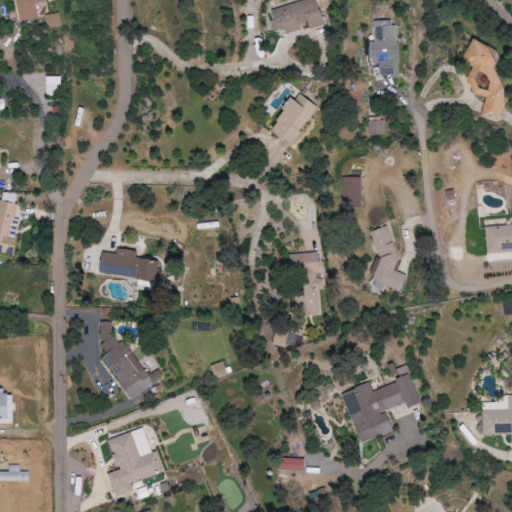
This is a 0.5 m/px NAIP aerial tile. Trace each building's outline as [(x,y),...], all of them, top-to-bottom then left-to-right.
[(48,2),(47,0),(17,0),(21,22),(40,19),(38,4),(48,2)] [(309,0),(275,8),(277,20),(273,21),(276,32),(287,29),(288,33),(308,29),(326,25),(320,0),(309,0)] [(64,28),(62,13),(47,15),(49,30),(64,28)] [(399,76),(400,22),(377,22),(377,42),(372,42),(372,60),(383,60),(383,76),(399,76)] [(504,120),(511,94),(500,65),(501,62),(494,44),(476,39),(470,61),(477,63),(473,79),(479,94),(491,97),(486,116),(504,120)] [(49,96),(61,96),(61,84),(64,84),(64,76),(49,77),(49,96)] [(292,142),(322,108),(303,93),(274,126),(292,142)] [(387,135),(385,120),(370,121),(372,137),(387,135)] [(363,177),(344,177),(345,205),(364,204),(363,177)] [(0,252),(17,255),(21,220),(16,219),(20,194),(3,192),(0,210),(0,252)] [(511,225),(488,226),(489,254),(505,253),(504,243),(511,242),(511,247),(511,225)] [(372,232),(379,253),(372,271),(377,283),(375,287),(384,290),(392,287),(403,291),(409,276),(396,271),(400,259),(388,226),(372,232)] [(102,273),(159,281),(162,262),(138,258),(139,251),(119,248),(118,254),(105,252),(102,273)] [(292,254),(293,275),(321,274),(320,253),(292,254)] [(297,315),(321,314),(320,285),(297,286),(297,315)] [(166,377),(161,370),(150,377),(133,351),(133,352),(127,343),(121,343),(114,334),(114,322),(104,322),(104,346),(109,354),(104,358),(133,399),(166,377)] [(274,344),(287,348),(292,334),(279,330),(274,344)] [(213,366),(218,379),(231,374),(226,361),(213,366)] [(362,443),(395,431),(388,411),(408,404),(410,408),(422,403),(408,365),(397,369),(402,381),(374,391),(371,383),(344,393),(362,443)] [(485,435),(511,434),(511,395),(510,395),(510,403),(500,403),(500,402),(485,402),(485,435)] [(111,439),(120,471),(111,473),(118,497),(135,492),(133,483),(166,474),(160,452),(154,453),(147,429),(111,439)] [(306,471),(307,459),(283,458),(282,470),(306,471)] [(0,481),(31,482),(31,472),(22,472),(22,466),(11,465),(11,471),(0,471),(0,481)]
